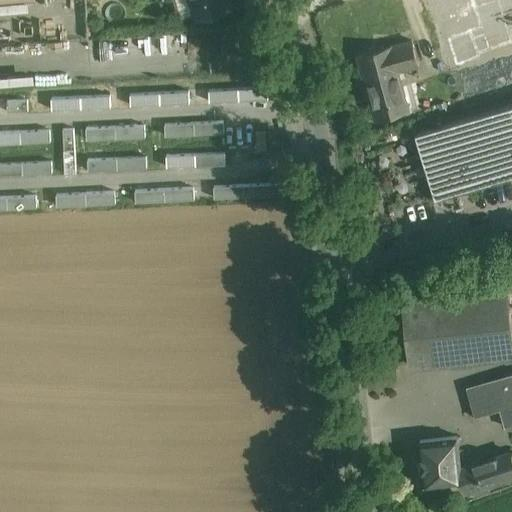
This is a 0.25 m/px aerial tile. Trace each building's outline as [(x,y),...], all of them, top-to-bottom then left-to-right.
[(231,8),(229,0),(191,0),(196,18),(231,8)] [(412,40),(357,56),(357,57),(358,57),(375,120),(409,110),(398,70),(418,65),(412,40)] [(511,110),(417,138),(436,205),(511,183),(511,110)] [(228,134),(228,120),(168,122),(169,134),(211,132),(212,146),(195,147),(195,164),(228,162),(227,134),(228,134)] [(152,166),(150,123),(88,126),(90,169),(152,166)] [(54,140),(54,128),(23,129),(24,141),(54,140)] [(0,161),(0,173),(56,172),(56,159),(0,161)] [(287,182),(218,185),(218,196),(288,192),(287,182)] [(140,200),(198,198),(198,186),(139,188),(140,200)] [(61,204),(120,201),(120,189),(61,192),(61,204)] [(0,207),(42,206),(41,193),(0,195),(0,207)] [(511,340),(506,288),(405,299),(412,366),(511,354),(511,340)] [(511,374),(468,387),(476,416),(500,409),(506,427),(511,424),(511,374)] [(457,436),(420,440),(425,485),(462,481),(464,490),(502,477),(496,458),(461,470),(457,436)]
